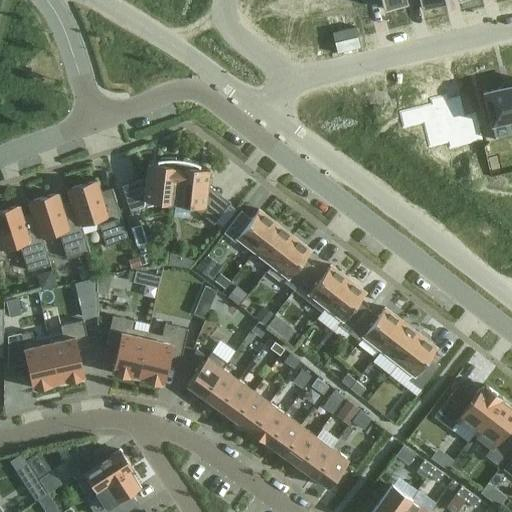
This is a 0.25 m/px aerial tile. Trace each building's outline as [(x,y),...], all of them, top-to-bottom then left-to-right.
[(380,0),(383,8),(407,3),(406,0),(380,0)] [(500,88),(483,92),(491,124),(511,118),(511,84),(500,87),(500,88)] [(456,93),(400,107),(403,119),(422,114),(428,137),(445,133),(447,139),(478,131),(471,103),(459,106),(456,93)] [(498,152),(487,155),(491,171),(502,169),(498,152)] [(482,157),(461,162),(464,177),(486,172),(482,157)] [(174,204),(178,161),(174,161),(174,158),(160,158),(160,161),(157,161),(157,164),(148,163),(147,177),(121,185),(130,211),(157,202),(174,204)] [(208,169),(199,168),(199,165),(197,165),(197,161),(183,159),(183,161),(178,161),(174,204),(190,206),(213,223),(214,222),(228,204),(230,202),(206,183),(208,169)] [(79,226),(81,225),(97,220),(106,245),(128,238),(119,212),(107,216),(97,186),(69,195),(73,206),(79,226)] [(79,226),(73,206),(62,210),(58,198),(30,207),(34,219),(40,238),(42,238),(59,232),(67,258),(89,251),(81,225),(79,226)] [(228,204),(214,222),(221,227),(235,209),(228,204)] [(241,211),(223,233),(234,241),(237,238),(253,251),(276,222),(258,209),(251,218),(241,211)] [(40,238),(34,219),(23,222),(19,211),(0,216),(0,245),(2,251),(20,245),(28,270),(50,263),(42,238),(40,238)] [(276,222),(253,251),(271,264),(293,235),(276,222)] [(293,235),(271,264),(287,277),(284,282),(294,290),(302,279),(312,266),(303,259),(310,249),(293,235)] [(146,252),(138,254),(138,256),(141,265),(149,262),(146,252)] [(206,255),(196,268),(204,274),(214,261),(206,255)] [(138,256),(128,259),(131,268),(141,265),(138,256)] [(181,256),(178,267),(188,268),(192,261),(181,256)] [(91,262),(77,266),(81,278),(94,274),(91,262)] [(329,264),(307,293),(325,306),(347,278),(329,264)] [(52,270),(37,275),(41,289),(56,284),(52,270)] [(135,270),(133,280),(158,286),(160,276),(135,270)] [(111,277),(96,280),(96,292),(107,294),(111,277)] [(347,278),(325,306),(342,319),(364,291),(347,278)] [(205,286),(199,299),(211,304),(216,291),(205,286)] [(15,297),(5,299),(9,316),(19,314),(15,297)] [(262,306),(254,317),(265,326),(274,315),(262,306)] [(383,306),(361,335),(378,348),(401,320),(383,306)] [(147,331),(133,328),(135,320),(112,315),(106,342),(118,345),(112,370),(113,371),(113,373),(128,376),(129,374),(137,376),(147,331)] [(274,315),(265,326),(275,334),(284,322),(274,315)] [(62,333),(47,336),(58,381),(66,379),(66,381),(81,378),(81,376),(83,375),(77,350),(89,347),(83,320),(60,325),(62,333)] [(401,320),(378,348),(396,361),(418,333),(401,320)] [(137,376),(145,378),(145,380),(160,384),(160,382),(162,382),(168,356),(180,359),(187,328),(164,323),(162,335),(147,331),(137,376)] [(20,333),(8,336),(8,367),(27,363),(32,387),(34,386),(35,388),(50,385),(50,383),(58,381),(47,336),(33,339),(31,331),(20,334),(20,333)] [(396,361),(414,375),(410,380),(420,388),(439,364),(429,356),(436,347),(418,333),(396,361)] [(206,356),(195,348),(186,367),(194,372),(206,356)] [(211,351),(207,357),(206,356),(194,372),(186,384),(202,396),(222,368),(227,362),(211,351)] [(222,368),(202,396),(218,407),(238,379),(222,368)] [(347,373),(340,380),(349,387),(356,380),(347,373)] [(254,391),(238,379),(218,407),(233,419),(254,391)] [(349,387),(349,388),(358,395),(364,387),(356,380),(349,387)] [(451,393),(434,416),(450,428),(456,420),(473,434),(499,399),(500,400),(502,397),(501,397),(485,384),(483,387),(481,385),(471,398),(466,404),(451,393)] [(269,402),(254,391),(233,419),(249,430),(269,402)] [(499,399),(473,434),(491,447),(485,455),(496,464),(511,443),(511,439),(503,433),(508,427),(511,421),(511,408),(500,400),(499,399)] [(285,413),(269,402),(249,430),(264,441),(285,413)] [(359,410),(352,420),(363,428),(370,417),(359,410)] [(285,413),(264,441),(280,452),(300,424),(285,413)] [(300,424),(280,452),(295,464),(316,436),(300,424)] [(316,436),(295,464),(311,475),(332,447),(338,439),(322,427),(316,436)] [(22,436),(28,462),(40,459),(34,433),(22,436)] [(14,462),(25,459),(19,437),(8,440),(14,462)] [(100,446),(68,467),(87,496),(95,491),(95,490),(128,468),(128,469),(131,467),(119,449),(107,457),(100,446)] [(348,458),(332,447),(311,475),(327,487),(348,458)] [(437,448),(431,457),(446,469),(453,460),(437,448)] [(407,450),(401,457),(409,463),(415,455),(407,450)] [(511,456),(503,468),(511,475),(511,456)] [(433,466),(423,459),(418,467),(428,474),(433,466)] [(433,466),(428,474),(438,481),(443,473),(433,466)] [(128,468),(95,490),(95,491),(96,492),(106,508),(102,510),(103,511),(122,511),(137,503),(130,492),(139,486),(129,469),(128,469),(128,468)] [(52,469),(38,478),(47,491),(60,482),(52,469)] [(35,473),(23,480),(36,500),(37,499),(48,492),(47,491),(38,478),(35,473)] [(487,483),(479,493),(490,500),(497,491),(487,483)] [(371,511),(400,511),(411,498),(391,484),(371,511)] [(470,492),(460,486),(455,493),(465,500),(470,492)] [(48,492),(37,499),(44,509),(54,502),(48,492)] [(465,500),(475,507),(480,500),(470,492),(465,500)] [(411,498),(400,511),(428,511),(429,511),(411,498)]
